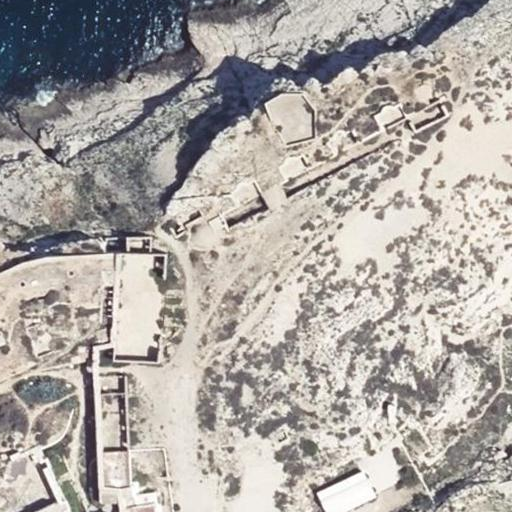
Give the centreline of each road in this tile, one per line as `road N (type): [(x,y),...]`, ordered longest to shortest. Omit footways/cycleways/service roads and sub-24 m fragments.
road 1 (track): [(183,377),(193,294),(189,272),(161,232)]
road 2 (track): [(188,511),(183,377)]
